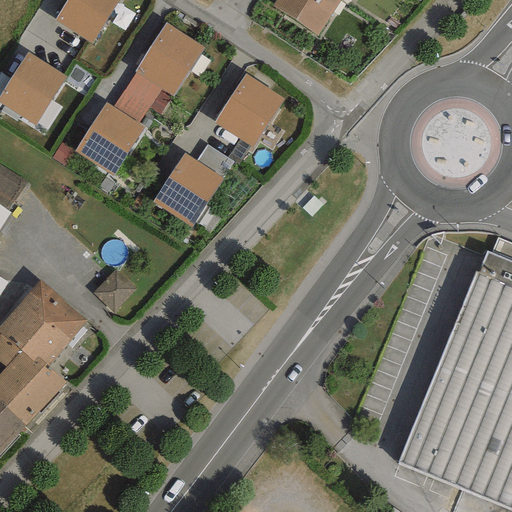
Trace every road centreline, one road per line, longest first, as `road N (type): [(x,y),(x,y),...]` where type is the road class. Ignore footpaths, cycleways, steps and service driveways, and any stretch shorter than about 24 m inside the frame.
road 1 (unclassified): [(0,493),(350,114)]
road 2 (primary): [(174,511),(410,193)]
road 3 (residential): [(175,0),(350,114)]
road 4 (primary): [(480,86),(440,81),(405,101),(388,138),(389,158),(410,193)]
